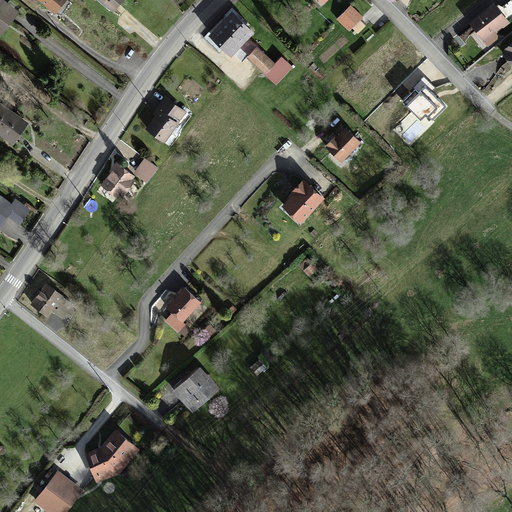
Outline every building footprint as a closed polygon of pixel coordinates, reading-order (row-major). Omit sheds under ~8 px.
[(0,0),(0,27),(7,18),(11,21),(13,18),(17,13),(0,0)] [(72,4),(67,0),(40,0),(61,17),(66,11),(72,4)] [(95,0),(112,12),(117,6),(120,0),(95,0)] [(362,18),(351,6),(338,18),(350,30),(353,27),(360,20),(362,18)] [(495,7),(474,24),(479,31),(484,37),(492,31),(494,33),(507,22),(495,7)] [(252,31),(233,14),(223,24),(212,36),(231,53),(232,52),(235,55),(237,52),(235,50),(252,31)] [(0,34),(11,21),(7,18),(0,27),(0,34)] [(360,20),(353,27),(358,32),(365,25),(360,20)] [(494,33),(492,31),(484,37),(486,39),(494,33)] [(198,45),(193,40),(189,44),(194,49),(198,45)] [(267,73),(275,65),(257,48),(249,57),(267,73)] [(447,108),(428,90),(417,103),(427,112),(423,116),(431,124),(447,108)] [(185,113),(167,100),(160,110),(161,111),(156,118),(148,129),(164,141),(185,113)] [(26,122),(0,103),(0,130),(13,140),(19,132),(26,122)] [(335,139),(334,138),(326,145),(342,160),(360,141),(346,128),(338,137),(335,139)] [(140,171),(150,178),(159,167),(147,158),(143,164),(144,165),(140,171)] [(118,196),(121,193),(131,179),(134,176),(118,164),(110,175),(103,185),(118,196)] [(131,179),(121,193),(123,195),(133,181),(131,179)] [(288,203),(304,218),(317,204),(323,198),(304,180),(298,187),(300,190),(297,193),(288,203)] [(28,208),(16,200),(12,206),(0,196),(0,221),(3,217),(8,212),(19,220),(28,208)] [(283,208),(301,225),(319,206),(317,204),(304,218),(288,203),(283,208)] [(48,315),(52,310),(62,296),(63,295),(47,284),(39,294),(32,303),(48,315)] [(201,302),(186,288),(175,299),(168,307),(183,321),(201,302)] [(52,310),(62,318),(72,304),(62,296),(52,310)] [(195,409),(219,387),(204,370),(179,392),(188,401),(195,409)] [(104,449),(118,431),(116,429),(101,446),(86,453),(87,457),(104,449)] [(127,439),(118,431),(104,449),(87,457),(95,476),(116,466),(134,445),(127,439)] [(138,448),(134,445),(116,466),(95,476),(96,480),(118,471),(138,448)] [(55,478),(78,496),(82,490),(59,472),(55,478)] [(66,511),(78,496),(55,478),(42,494),(66,511)] [(54,511),(65,511),(66,511),(42,494),(38,499),(54,511)]
